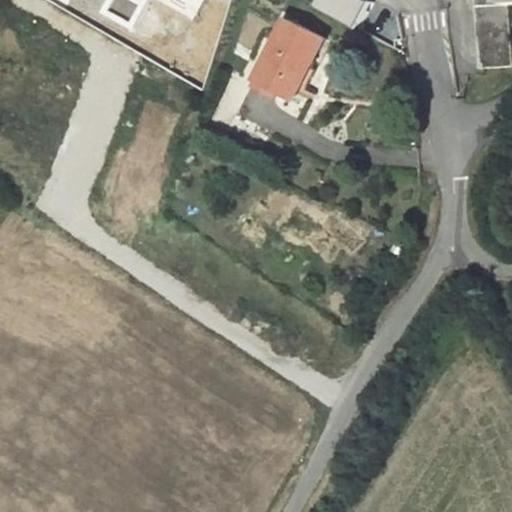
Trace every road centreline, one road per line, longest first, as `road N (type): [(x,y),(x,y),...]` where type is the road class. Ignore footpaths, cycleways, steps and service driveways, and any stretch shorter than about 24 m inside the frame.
road 1 (unclassified): [(287,511),(454,229),(453,160)]
road 2 (unclassified): [(453,160),(421,0)]
